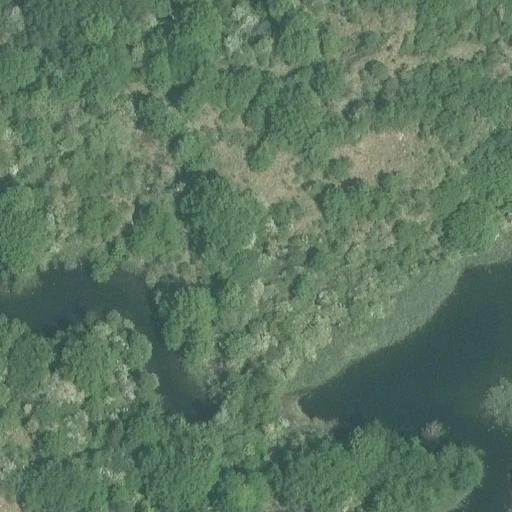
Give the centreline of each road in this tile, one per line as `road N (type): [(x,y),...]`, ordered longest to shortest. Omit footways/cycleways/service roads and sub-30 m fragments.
road 1 (track): [(301,0),(313,64),(249,107),(191,91),(151,99),(26,92),(0,110)]
road 2 (track): [(0,421),(82,483),(100,511)]
